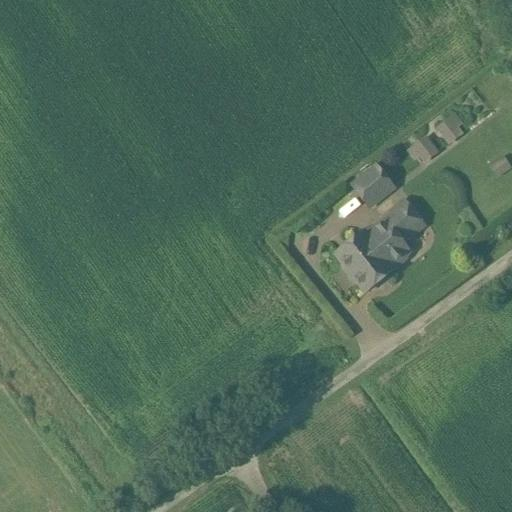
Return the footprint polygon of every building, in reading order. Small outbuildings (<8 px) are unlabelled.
[(447,143),(467,125),(455,113),(436,131),(447,143)] [(426,136),(408,150),(420,166),(439,152),(426,136)] [(376,169),(353,187),(369,208),(392,190),(376,169)] [(367,239),(390,269),(393,266),(394,268),(397,268),(406,261),(407,259),(405,257),(408,255),(399,242),(408,235),(409,236),(412,237),(421,230),(422,227),(406,206),(403,205),(393,212),(393,216),(395,218),(385,225),(387,227),(376,235),(375,233),(367,239)] [(364,235),(337,258),(366,295),(394,273),(390,269),(367,239),(364,235)]
